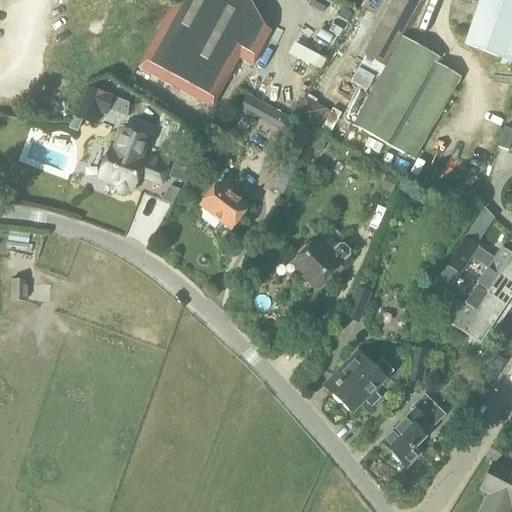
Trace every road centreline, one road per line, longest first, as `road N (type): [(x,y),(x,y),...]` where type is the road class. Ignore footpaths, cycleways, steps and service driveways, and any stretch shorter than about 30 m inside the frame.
road 1 (residential): [(383,511),(319,429),(174,283),(76,229),(0,214)]
road 2 (residential): [(431,511),(511,379)]
